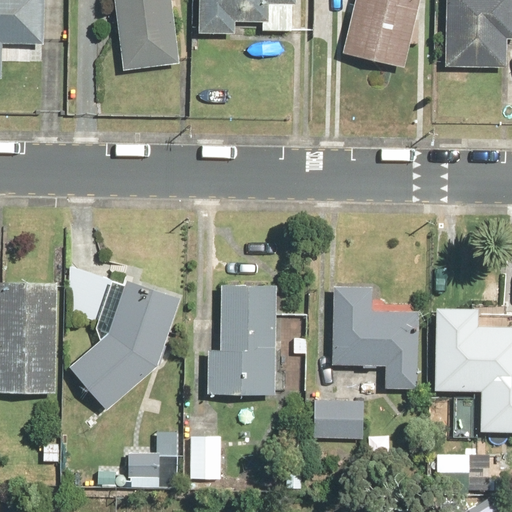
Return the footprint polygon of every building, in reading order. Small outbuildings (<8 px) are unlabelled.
[(0,0),(0,77),(6,77),(7,43),(49,44),(49,0),(0,0)] [(120,0),(129,71),(184,64),(176,0),(120,0)] [(300,0),(204,0),(203,32),(242,33),(242,23),(263,23),(263,30),(296,30),(297,5),(300,6),(300,0)] [(361,0),(348,48),(409,65),(427,0),(361,0)] [(511,0),(452,0),(450,67),(511,69),(511,46),(511,0)] [(61,280),(1,279),(0,353),(0,391),(60,392),(61,280)] [(185,298),(133,279),(130,287),(117,282),(102,320),(114,333),(77,365),(114,408),(160,368),(185,298)] [(283,395),(282,282),(224,282),(224,349),(213,349),(213,396),(283,395)] [(380,287),(341,286),(338,364),(389,366),(388,387),(421,389),(425,309),(379,307),(380,287)] [(487,309),(444,307),(440,390),(486,392),(484,432),(511,432),(511,326),(486,326),(487,309)] [(369,400),(319,397),(318,436),(368,438),(369,400)] [(225,436),(192,435),(191,479),(224,480),(225,436)] [(500,511),(490,495),(460,511),(500,511)]
